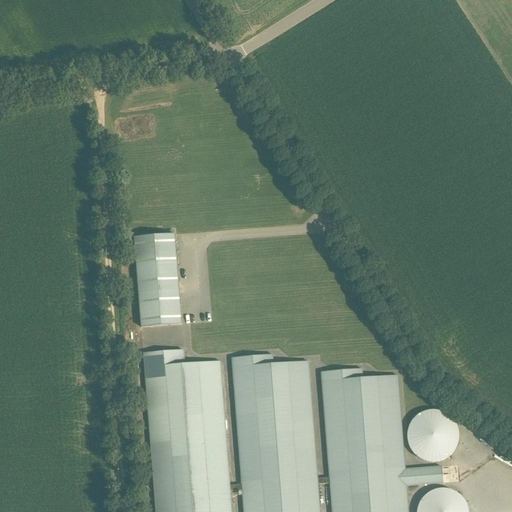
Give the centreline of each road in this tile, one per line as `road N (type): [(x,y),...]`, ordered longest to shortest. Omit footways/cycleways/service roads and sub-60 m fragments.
road 1 (unclassified): [(227,57),(429,377),(511,440)]
road 2 (track): [(123,511),(98,80)]
road 3 (unclassified): [(0,97),(227,57)]
